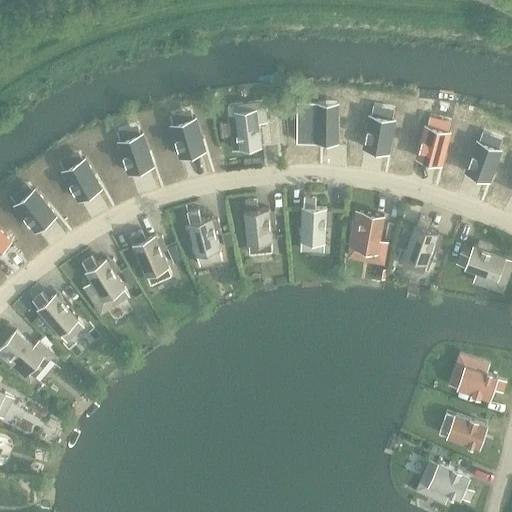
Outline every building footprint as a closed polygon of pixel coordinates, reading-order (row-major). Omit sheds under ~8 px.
[(319,103),(300,103),(299,141),(339,142),(339,112),(318,111),(319,103)] [(260,121),(268,120),(266,107),(230,111),(234,148),(262,144),(260,121)] [(371,114),(365,147),(389,151),(395,118),(371,114)] [(196,117),(173,123),(182,156),(205,149),(196,117)] [(427,124),(418,157),(442,162),(450,130),(427,124)] [(143,132),(120,140),(131,171),(154,164),(143,132)] [(479,139),(467,171),(490,179),(501,147),(479,139)] [(85,157),(64,169),(80,198),(101,186),(85,157)] [(35,188),(17,203),(18,205),(37,229),(56,214),(35,188)] [(303,206),(302,239),(326,240),(327,207),(303,206)] [(245,210),(249,243),(273,240),(269,207),(245,210)] [(380,239),(385,215),(357,210),(350,246),(386,253),(389,240),(380,239)] [(189,222),(197,254),(221,249),(213,216),(189,222)] [(405,255),(428,263),(439,231),(416,223),(405,255)] [(0,251),(12,240),(0,227),(0,251)] [(231,233),(223,235),(226,246),(234,244),(231,233)] [(156,234),(134,244),(147,274),(169,265),(156,234)] [(474,245),(466,267),(498,278),(506,256),(474,245)] [(87,271),(105,299),(125,286),(107,258),(97,264),(87,271)] [(129,268),(122,272),(131,286),(138,282),(129,268)] [(57,292),(39,308),(60,333),(79,317),(57,292)] [(0,349),(0,353),(26,376),(50,348),(40,339),(35,346),(17,330),(0,349)] [(467,364),(459,387),(491,398),(498,375),(467,364)] [(449,435),(480,446),(488,424),(457,413),(449,435)] [(440,462),(430,484),(460,497),(470,476),(440,462)]
